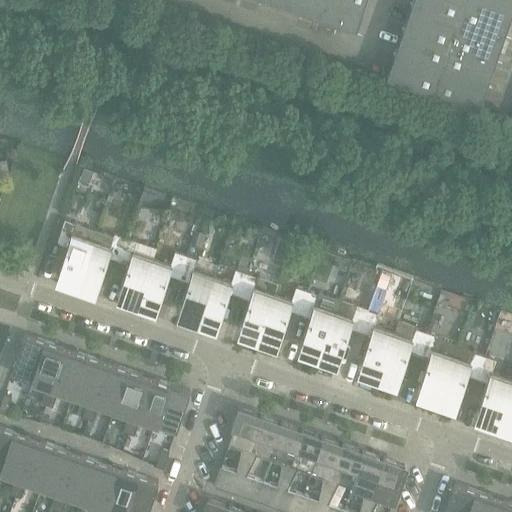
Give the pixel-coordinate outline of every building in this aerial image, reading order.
[(274,0),(357,29),(366,0),(274,0)] [(479,108),(511,12),(511,0),(413,0),(387,76),(479,108)] [(76,223),(65,219),(57,241),(68,244),(58,275),(78,282),(93,239),(73,232),(76,223)] [(93,239),(78,282),(96,288),(97,288),(108,255),(118,259),(126,237),(115,233),(111,245),(93,239)] [(137,241),(126,237),(118,259),(129,262),(119,292),(119,293),(139,300),(154,257),(134,250),(137,241)] [(154,257),(139,300),(157,306),(168,273),(179,276),(186,255),(175,251),(171,263),(154,257)] [(199,317),(214,275),(218,263),(198,257),(198,259),(186,255),(179,276),(189,280),(179,310),(199,317)] [(214,275),(199,317),(217,323),(229,291),(240,294),(247,273),(236,269),(232,281),(214,275)] [(260,335),(275,293),(278,283),(258,276),(258,277),(247,273),(240,294),(250,298),(239,328),(240,328),(260,335)] [(275,293),(260,335),(278,341),(289,308),(300,312),(307,290),(296,286),(292,299),(275,293)] [(319,294),(307,290),(300,312),(310,316),(300,346),(320,353),(335,310),(315,303),(319,294)] [(335,310),(320,353),(338,359),(350,326),(360,330),(368,308),(339,298),(335,310)] [(379,312),(368,308),(360,330),(371,333),(359,366),(360,367),(379,373),(394,331),(375,324),(379,312)] [(394,331),(379,373),(397,380),(398,380),(408,350),(419,353),(426,332),(415,328),(416,325),(398,318),(394,331)] [(438,336),(426,332),(419,353),(429,357),(418,390),(438,397),(457,343),(437,336),(438,336)] [(47,341),(25,333),(12,372),(34,380),(35,376),(34,376),(47,341)] [(67,348),(47,341),(34,376),(35,376),(49,381),(55,383),(67,348)] [(457,343),(438,397),(456,403),(467,373),(477,377),(485,355),(475,352),(476,350),(457,343)] [(67,348),(55,383),(49,381),(45,392),(57,395),(60,385),(75,390),(87,355),(67,348)] [(108,362),(87,355),(75,390),(90,395),(96,397),(108,362)] [(496,359),(485,355),(477,377),(488,381),(476,413),(477,414),(497,421),(511,378),(492,371),(496,359)] [(128,369),(108,362),(96,397),(90,395),(86,406),(97,410),(101,399),(116,404),(128,369)] [(149,376),(128,369),(116,404),(131,409),(136,411),(149,376)] [(149,376),(136,411),(131,409),(127,420),(138,424),(142,413),(155,418),(157,418),(169,383),(149,376)] [(511,378),(497,421),(511,426),(511,378)] [(190,391),(169,383),(157,418),(155,418),(154,421),(177,429),(190,391)] [(57,395),(45,392),(41,403),(53,407),(57,395)] [(0,405),(0,411),(6,414),(12,396),(4,393),(0,405)] [(97,410),(86,406),(82,417),(94,421),(97,410)] [(262,416),(241,408),(228,444),(242,449),(237,471),(221,465),(214,486),(235,493),(262,416)] [(282,423),(262,416),(235,493),(255,500),(262,480),(247,475),(257,454),(270,459),(282,423)] [(138,424),(127,420),(123,431),(134,435),(138,424)] [(303,430),(282,423),(270,459),(283,463),(278,486),(262,480),(255,500),(276,507),(303,430)] [(0,469),(3,471),(4,467),(3,467),(15,431),(0,426),(0,469)] [(323,437),(303,430),(276,507),(288,511),(297,511),(303,494),(288,489),(298,469),(311,473),(323,437)] [(35,439),(15,431),(3,467),(4,467),(17,472),(23,474),(35,439)] [(319,511),(344,444),(323,437),(311,473),(323,477),(319,500),(303,494),(297,511),(319,511)] [(56,446),(35,439),(23,474),(17,472),(14,483),(25,487),(29,476),(43,481),(56,446)] [(364,451),(344,444),(319,511),(342,511),(344,509),(329,503),(339,483),(351,487),(364,451)] [(76,453),(56,446),(43,481),(58,486),(64,488),(76,453)] [(162,448),(156,466),(163,468),(169,451),(162,448)] [(365,511),(384,458),(364,451),(351,487),(364,492),(359,511),(353,511),(344,509),(342,511),(365,511)] [(97,460),(76,453),(64,488),(58,486),(54,497),(66,501),(69,490),(84,495),(97,460)] [(406,466),(384,458),(365,511),(371,511),(379,497),(393,502),(406,466)] [(117,467),(97,460),(84,495),(99,500),(105,502),(117,467)] [(137,474),(117,467),(105,502),(99,500),(95,511),(98,511),(107,511),(110,504),(124,509),(125,509),(137,474)] [(148,511),(159,482),(137,474),(125,509),(124,509),(122,511),(148,511)] [(25,487),(14,483),(10,493),(21,497),(25,487)] [(469,511),(477,490),(456,483),(445,511),(469,511)] [(492,511),(498,497),(477,490),(469,511),(492,511)] [(66,501),(54,497),(51,508),(62,511),(66,501)] [(511,511),(511,502),(498,497),(492,511),(511,511)] [(228,511),(230,506),(209,499),(204,511),(228,511)]
